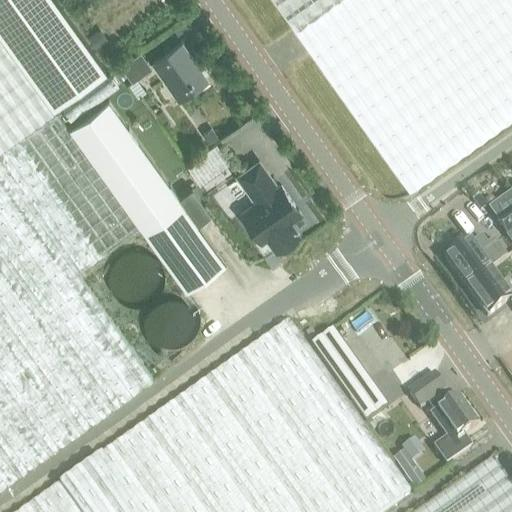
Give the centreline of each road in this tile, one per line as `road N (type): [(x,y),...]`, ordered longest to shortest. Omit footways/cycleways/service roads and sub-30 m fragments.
road 1 (unclassified): [(378,234),(0,500)]
road 2 (tertiary): [(211,0),(378,234)]
road 3 (tertiary): [(378,234),(511,425)]
road 4 (unclassified): [(511,139),(378,234)]
